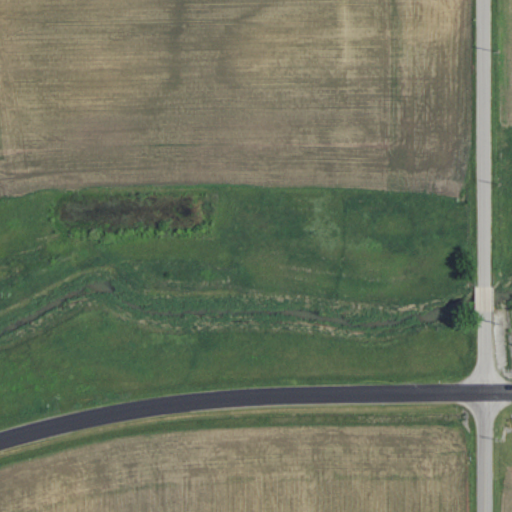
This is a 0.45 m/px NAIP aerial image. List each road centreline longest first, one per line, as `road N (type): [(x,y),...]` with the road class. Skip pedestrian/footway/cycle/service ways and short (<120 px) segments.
road 1 (tertiary): [(511,396),(186,407),(0,447)]
road 2 (residential): [(490,0),(493,291)]
road 3 (residential): [(493,319),(491,511)]
